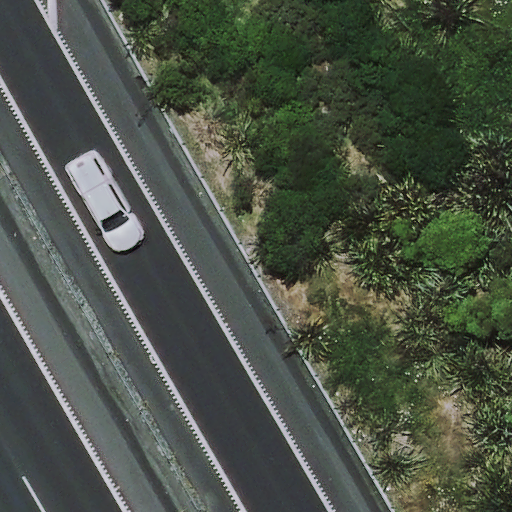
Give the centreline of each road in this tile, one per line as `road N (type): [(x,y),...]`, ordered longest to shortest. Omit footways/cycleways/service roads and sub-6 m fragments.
road 1 (motorway): [(41,0),(320,511)]
road 2 (motorway): [(78,511),(0,375)]
